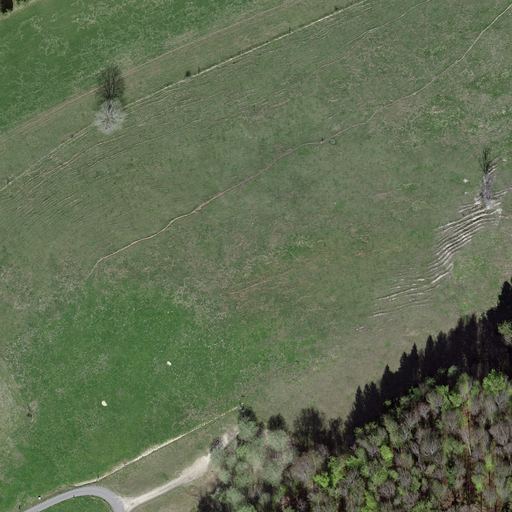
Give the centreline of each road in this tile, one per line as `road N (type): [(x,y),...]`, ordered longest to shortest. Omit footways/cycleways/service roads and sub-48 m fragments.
road 1 (track): [(280,511),(412,419),(461,397),(511,389)]
road 2 (track): [(118,509),(174,487),(236,430)]
